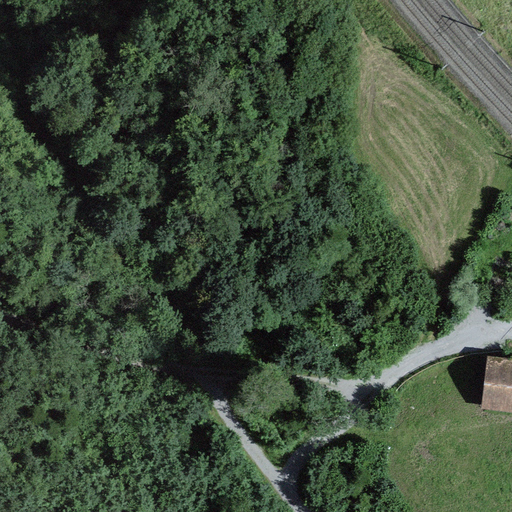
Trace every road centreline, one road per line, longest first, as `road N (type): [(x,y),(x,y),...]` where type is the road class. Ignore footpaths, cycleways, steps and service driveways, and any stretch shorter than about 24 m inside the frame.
road 1 (track): [(188,362),(0,77)]
road 2 (track): [(495,333),(430,347),(385,382),(365,387),(188,362)]
road 3 (track): [(0,312),(90,344),(188,362)]
road 4 (track): [(188,362),(301,511)]
road 5 (track): [(269,477),(385,382)]
